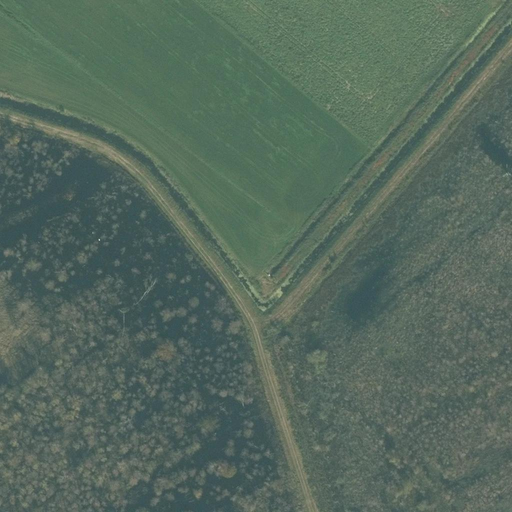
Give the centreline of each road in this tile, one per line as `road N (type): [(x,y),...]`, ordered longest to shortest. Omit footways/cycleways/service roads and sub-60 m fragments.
road 1 (track): [(0,114),(79,140),(132,169),(240,300),(308,511)]
road 2 (track): [(511,45),(280,314),(253,327)]
